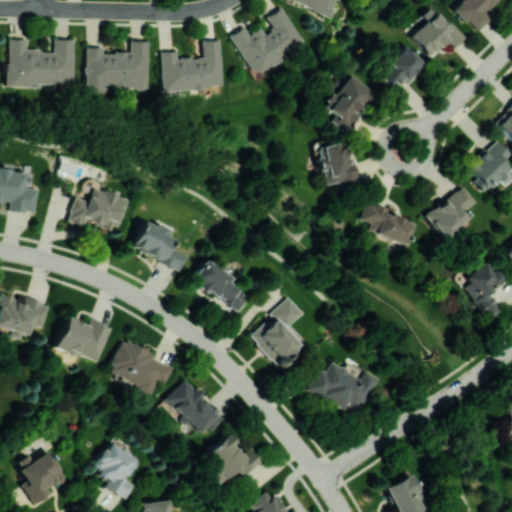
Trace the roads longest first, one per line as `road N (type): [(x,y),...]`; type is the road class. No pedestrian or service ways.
road 1 (residential): [(322,478),(205,344),(104,280)]
road 2 (residential): [(40,9),(185,12),(225,0)]
road 3 (residential): [(322,478),(469,381)]
road 4 (residential): [(511,45),(405,150)]
